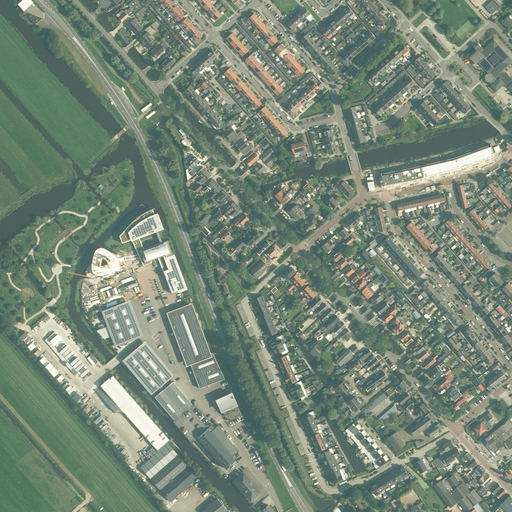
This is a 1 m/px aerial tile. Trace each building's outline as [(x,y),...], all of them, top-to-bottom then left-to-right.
[(21,0),(17,4),(23,11),(33,2),(30,0),(21,0)] [(134,12),(140,7),(134,0),(132,0),(128,5),(130,8),(127,11),(126,10),(124,12),(122,10),(118,13),(121,16),(119,18),(122,22),(130,14),(128,12),(132,9),(134,12)] [(365,8),(366,8),(372,3),(369,0),(365,0),(362,4),(364,6),(361,8),(363,10),(365,8)] [(498,9),(499,8),(492,0),(485,7),(492,14),(496,10),(498,11),(498,9)] [(172,2),(166,8),(170,12),(176,7),(172,2)] [(210,2),(204,7),(208,12),(214,7),(210,2)] [(372,3),(366,8),(370,13),(376,7),(372,3)] [(214,7),(208,12),(212,16),(218,11),(215,8),(217,6),(216,5),(214,7)] [(139,10),(135,15),(139,20),(144,15),(142,13),(147,9),(146,8),(144,6),(140,10),(139,10)] [(176,7),(170,12),(174,17),(180,11),(176,7)] [(344,11),(349,18),(354,14),(348,7),(344,11)] [(376,7),(370,13),(374,17),(380,12),(376,7)] [(301,12),(306,18),(310,14),(305,8),(301,12)] [(180,11),(174,17),(178,21),(184,16),(180,11)] [(218,11),(212,16),(216,21),(222,16),(218,11)] [(339,15),(345,22),(349,18),(344,11),(339,15)] [(296,16),(302,22),(306,18),(301,12),(296,16)] [(380,12),(374,17),(377,22),(383,17),(384,16),(380,12)] [(248,19),(252,24),(258,18),(254,14),(252,15),(250,13),(245,18),(247,20),(248,19)] [(335,19),(340,26),(345,22),(339,15),(335,19)] [(35,25),(42,19),(32,16),(29,18),(35,25)] [(292,30),(302,22),(296,16),(287,24),(292,30)] [(388,21),(384,16),(383,17),(377,22),(380,24),(378,26),(380,28),(388,21)] [(511,20),(508,16),(503,22),(508,27),(507,28),(510,31),(511,29),(511,20)] [(186,18),(180,24),(184,28),(190,23),(186,18)] [(258,18),(252,24),(256,28),(262,23),(258,18)] [(330,23),(336,29),(340,26),(335,19),(330,23)] [(135,35),(142,29),(134,20),(127,26),(135,35)] [(155,30),(160,26),(156,21),(151,25),(155,30)] [(190,23),(184,28),(188,33),(194,27),(190,23)] [(262,23),(256,28),(260,32),(266,27),(262,23)] [(326,27),(331,33),(336,29),(330,23),(326,27)] [(194,27),(188,33),(190,35),(188,37),(190,38),(192,37),(198,32),(194,27)] [(266,27),(260,32),(264,37),(270,32),(266,27)] [(321,31),(327,37),(331,33),(326,27),(321,31)] [(148,49),(154,43),(149,37),(150,35),(148,32),(140,40),(148,49)] [(198,32),(192,37),(194,40),(193,42),(194,43),(197,46),(202,41),(200,38),(202,36),(198,32)] [(270,32),(264,37),(268,42),(274,36),(270,32)] [(370,32),(343,56),(349,62),(376,38),(370,32)] [(226,39),(231,43),(237,38),(233,33),(226,39)] [(307,34),(301,40),(305,44),(311,39),(307,34)] [(274,36),(268,42),(272,46),(278,41),(274,36)] [(305,44),(309,49),(315,43),(320,39),(318,37),(313,41),(311,39),(305,44)] [(237,38),(231,43),(235,47),(241,42),(237,38)] [(488,73),(488,74),(487,74),(487,75),(486,75),(486,76),(485,76),(485,77),(485,78),(485,79),(486,79),(486,80),(487,81),(488,82),(489,82),(490,82),(491,81),(492,84),(491,85),(496,92),(505,84),(508,86),(507,87),(511,91),(511,79),(508,75),(507,76),(503,72),(511,63),(511,59),(494,40),(483,49),(478,44),(474,48),(477,51),(469,57),(475,64),(478,62),(488,73)] [(165,50),(168,47),(164,42),(160,45),(151,53),(157,59),(165,51),(165,50)] [(241,42),(235,47),(238,52),(245,46),(241,42)] [(319,48),(315,43),(309,49),(313,53),(319,48)] [(179,46),(184,52),(187,49),(182,44),(179,46)] [(275,49),(280,54),(285,49),(281,44),(275,49)] [(398,49),(404,55),(408,51),(403,45),(398,49)] [(245,46),(238,52),(243,56),(249,51),(245,46)] [(319,48),(313,53),(317,58),(323,52),(319,48)] [(285,49),(280,54),(283,58),(289,53),(285,49)] [(393,53),(399,59),(402,57),(403,59),(405,57),(403,55),(404,55),(398,49),(393,53)] [(207,54),(213,61),(218,57),(212,50),(207,54)] [(323,52),(317,58),(321,62),(327,57),(323,52)] [(289,53),(283,58),(287,63),(293,58),(289,53)] [(389,57),(396,65),(395,63),(399,59),(393,53),(389,57)] [(203,58),(210,67),(212,65),(212,63),(211,62),(213,61),(207,54),(203,58)] [(246,60),(250,65),(256,59),(252,54),(246,60)] [(327,57),(321,62),(325,67),(331,61),(327,57)] [(385,61),(390,67),(392,65),(394,67),(396,65),(389,57),(385,61)] [(419,57),(413,62),(417,67),(423,61),(419,57)] [(168,58),(160,66),(164,71),(173,64),(175,62),(174,60),(171,62),(168,58)] [(198,62),(204,69),(206,66),(208,68),(210,67),(203,58),(198,62)] [(293,58),(287,63),(291,67),(297,62),(293,58)] [(256,59),(250,65),(254,69),(260,63),(256,59)] [(331,61),(325,67),(329,71),(335,66),(331,61)] [(380,65),(386,71),(390,67),(385,61),(380,65)] [(423,61),(417,67),(421,71),(427,66),(423,61)] [(196,69),(194,71),(200,78),(202,76),(206,80),(208,80),(209,80),(203,74),(202,75),(199,73),(204,69),(198,62),(194,66),(196,69)] [(297,62),(291,67),(295,72),(301,66),(297,62)] [(260,63),(254,69),(258,73),(264,68),(260,63)] [(375,69),(381,75),(384,73),(385,74),(386,72),(386,71),(380,65),(375,69)] [(301,66),(295,72),(299,76),(305,71),(301,66)] [(335,66),(329,71),(334,76),(340,71),(335,66)] [(427,66),(421,71),(425,76),(431,70),(427,66)] [(230,68),(224,73),(228,78),(234,72),(230,68)] [(264,68),(258,73),(261,78),(268,72),(264,68)] [(372,74),(377,79),(381,75),(375,69),(371,73),(372,74)] [(431,70),(425,76),(429,80),(435,75),(431,70)] [(234,72),(228,78),(232,82),(238,77),(234,72)] [(268,72),(261,78),(265,82),(272,77),(268,72)] [(372,83),(377,79),(372,74),(371,73),(366,77),(372,83)] [(238,77),(232,82),(236,87),(242,81),(238,77)] [(272,77),(265,82),(269,87),(276,81),(272,77)] [(406,79),(405,80),(406,81),(405,81),(406,82),(411,87),(415,83),(410,77),(407,80),(406,79)] [(207,80),(201,86),(202,88),(204,86),(206,89),(211,84),(209,83),(210,81),(209,81),(209,80),(207,80)] [(242,81),(236,87),(240,91),(246,86),(242,81)] [(276,81),(269,87),(273,91),(280,85),(276,81)] [(309,85),(310,87),(311,87),(316,93),(321,89),(313,81),(309,84),(309,85)] [(405,81),(401,85),(406,91),(411,87),(406,82),(405,81)] [(440,87),(444,91),(450,86),(446,81),(440,87)] [(377,92),(383,86),(381,84),(380,83),(377,86),(376,85),(373,87),(377,92)] [(190,86),(184,91),(189,96),(195,91),(192,88),(195,86),(193,84),(190,86)] [(280,85),(273,91),(277,96),(284,90),(280,85)] [(401,85),(396,89),(402,95),(406,91),(401,85)] [(246,86),(240,91),(244,96),(250,90),(246,86)] [(450,86),(444,91),(448,96),(454,90),(450,86)] [(306,91),(312,97),(316,93),(311,87),(310,87),(308,89),(306,88),(304,89),(306,91)] [(396,89),(392,93),(398,99),(402,95),(396,89)] [(250,90),(244,96),(248,100),(254,95),(250,90)] [(454,90),(448,96),(452,100),(459,95),(454,90)] [(195,91),(189,96),(193,101),(201,93),(198,95),(195,91)] [(302,95),(307,101),(312,97),(306,91),(302,95)] [(201,93),(193,101),(196,105),(203,99),(201,97),(202,95),(201,93)] [(216,96),(214,98),(216,100),(218,102),(223,98),(221,96),(218,93),(216,96)] [(297,99),(303,105),(307,101),(302,95),(300,93),(295,97),(297,99)] [(392,93),(388,97),(393,103),(398,99),(392,93)] [(254,95),(248,100),(252,104),(258,99),(254,95)] [(459,95),(452,100),(456,105),(463,99),(459,95)] [(388,97),(383,101),(389,107),(393,103),(388,97)] [(203,99),(196,105),(200,109),(208,103),(208,102),(205,98),(203,99)] [(258,99),(252,104),(256,109),(262,104),(258,99)] [(293,103),(298,109),(303,105),(297,99),(293,103)] [(463,99),(456,105),(460,109),(467,104),(463,99)] [(383,101),(379,105),(383,110),(384,112),(389,107),(383,101)] [(153,105),(151,102),(141,110),(142,112),(153,105)] [(418,107),(422,112),(428,106),(424,102),(418,107)] [(208,103),(200,109),(204,114),(210,108),(208,106),(210,105),(208,103)] [(294,113),(298,109),(293,103),(290,105),(289,104),(288,104),(287,105),(294,113)] [(374,105),(371,108),(375,112),(376,112),(380,115),(384,112),(383,110),(379,105),(378,104),(375,107),(374,105)] [(467,104),(460,109),(465,114),(471,109),(467,104)] [(428,106),(422,112),(426,116),(432,111),(428,106)] [(210,108),(204,114),(208,118),(214,113),(216,111),(212,107),(210,108)] [(259,112),(263,117),(269,111),(265,107),(259,112)] [(347,109),(349,115),(357,113),(355,107),(347,109)] [(157,111),(156,109),(146,117),(147,119),(157,111)] [(269,111),(263,117),(267,121),(273,116),(269,111)] [(432,111),(426,116),(430,121),(436,115),(432,111)] [(214,113),(208,118),(212,123),(218,117),(214,113)] [(349,115),(351,121),(359,118),(357,113),(349,115)] [(436,115),(430,121),(434,125),(440,120),(436,115)] [(273,116),(267,121),(271,125),(277,120),(273,116)] [(223,122),(218,117),(212,123),(217,128),(219,126),(222,129),(226,124),(224,121),(223,122)] [(351,121),(352,126),(360,124),(359,118),(351,121)] [(277,120),(271,125),(275,130),(281,125),(277,120)] [(232,121),(223,129),(225,132),(224,133),(228,137),(234,131),(231,127),(234,124),(232,121)] [(352,126),(354,132),(362,130),(360,124),(352,126)] [(281,125),(275,130),(279,135),(285,129),(281,125)] [(323,128),(318,129),(318,132),(321,132),(323,138),(333,135),(331,129),(328,130),(327,127),(323,128)] [(285,129),(279,135),(283,139),(289,134),(285,129)] [(354,132),(356,138),(364,136),(362,130),(354,132)] [(234,131),(228,137),(231,141),(232,140),(234,142),(243,134),(241,131),(237,134),(234,131)] [(243,134),(234,142),(236,144),(235,145),(239,149),(246,143),(242,140),(246,137),(243,134)] [(365,142),(364,136),(356,138),(357,144),(365,142)] [(264,148),(270,143),(266,138),(260,143),(264,148)] [(304,141),(291,145),(294,153),(300,152),(301,155),(307,153),(308,157),(312,156),(311,152),(309,146),(306,147),(304,141)] [(334,141),(327,143),(328,149),(336,147),(334,141)] [(246,143),(239,149),(242,154),(243,153),(245,155),(254,147),(252,144),(249,147),(246,143)] [(382,173),(381,173),(384,187),(411,182),(417,181),(417,180),(456,171),(463,170),(463,169),(495,157),(490,144),(491,146),(454,160),(409,170),(382,175),(382,173)] [(336,147),(328,149),(330,155),(338,153),(336,147)] [(276,160),(273,157),(276,154),(271,149),(268,151),(261,158),(264,161),(264,162),(269,168),(274,163),(278,167),(283,164),(279,159),(280,158),(278,155),(276,156),(278,158),(276,160)] [(248,160),(245,163),(249,167),(250,166),(250,167),(256,161),(259,158),(257,157),(254,153),(247,158),(248,160)] [(195,157),(193,155),(190,158),(192,160),(189,163),(190,163),(188,165),(191,168),(194,166),(196,167),(198,165),(196,164),(199,161),(195,157)] [(258,177),(265,170),(261,164),(253,171),(258,177)] [(187,173),(186,174),(188,177),(188,180),(191,178),(192,177),(196,173),(197,172),(193,168),(188,173),(188,172),(187,173)] [(198,173),(200,176),(198,178),(199,180),(205,175),(207,172),(204,168),(198,173)] [(205,175),(199,180),(203,184),(206,181),(211,176),(207,172),(205,175)] [(208,184),(213,189),(218,184),(213,179),(208,184)] [(348,197),(354,191),(345,181),(343,183),(341,180),(334,185),(337,188),(339,187),(348,197)] [(457,186),(459,194),(465,192),(463,186),(466,185),(466,187),(469,186),(469,183),(457,186)] [(488,188),(492,192),(496,189),(491,183),(482,191),(484,192),(487,190),(486,189),(488,188)] [(203,187),(200,184),(194,189),(197,192),(203,187)] [(218,184),(213,189),(217,194),(222,189),(218,184)] [(280,191),(275,196),(279,200),(285,196),(287,193),(283,189),(280,191)] [(332,198),(327,203),(329,206),(330,205),(333,209),(338,204),(333,198),(335,197),(336,196),(330,189),(327,192),(332,198)] [(493,193),(497,198),(501,194),(496,189),(492,192),(488,196),(489,198),(492,196),(491,195),(493,193)] [(216,199),(220,203),(228,195),(223,190),(218,195),(219,196),(216,199)] [(459,194),(461,201),(466,199),(465,193),(468,193),(468,194),(471,193),(471,191),(465,192),(459,194)] [(285,196),(279,200),(283,205),(291,198),(288,195),(290,193),(289,192),(287,193),(285,196)] [(498,199),(502,204),(506,200),(501,194),(497,198),(493,202),(494,204),(497,202),(496,201),(498,199)] [(228,195),(220,203),(223,206),(226,204),(227,205),(232,200),(228,195)] [(473,201),(473,198),(472,198),(469,199),(466,199),(461,201),(463,208),(468,207),(467,201),(470,200),(470,201),(473,201)] [(511,206),(506,200),(502,204),(498,208),(499,210),(502,207),(501,206),(503,205),(507,209),(511,206)] [(227,218),(230,215),(230,214),(238,206),(234,202),(228,207),(227,212),(224,215),(227,218)] [(296,207),(290,212),(294,216),(300,211),(303,208),(301,205),(300,206),(298,204),(296,207)] [(314,205),(306,212),(311,218),(319,210),(314,205)] [(468,213),(473,219),(478,215),(473,210),(476,208),(477,209),(479,207),(477,205),(468,213)] [(230,214),(230,215),(233,218),(242,210),(238,206),(230,214)] [(212,214),(213,214),(212,215),(214,218),(215,217),(216,217),(221,212),(218,209),(212,214)] [(124,230),(119,236),(122,243),(131,240),(135,238),(136,241),(140,251),(143,250),(139,239),(138,237),(148,234),(149,234),(156,232),(158,231),(161,230),(163,229),(160,222),(157,223),(152,210),(149,211),(147,212),(144,213),(142,215),(140,216),(137,218),(135,220),(133,221),(131,223),(129,225),(126,228),(124,230)] [(300,211),(294,216),(298,221),(304,216),(300,211)] [(482,211),(478,215),(473,219),(478,224),(483,221),(478,216),(481,214),(482,215),(484,213),(482,211)] [(354,217),(359,222),(361,221),(363,223),(367,220),(364,212),(361,215),(359,214),(354,217)] [(239,218),(234,222),(237,226),(240,223),(243,225),(249,220),(249,219),(249,218),(248,217),(246,217),(245,215),(240,219),(239,218)] [(350,221),(357,229),(359,227),(358,225),(360,223),(359,222),(354,217),(350,221)] [(483,221),(478,224),(484,230),(488,227),(484,222),(486,220),(486,221),(489,218),(487,217),(483,221)] [(315,225),(317,223),(313,219),(304,227),(308,233),(316,226),(315,225)] [(449,219),(440,227),(442,229),(444,227),(444,226),(445,224),(450,229),(454,225),(449,219)] [(357,229),(350,221),(345,225),(350,230),(353,228),(354,229),(355,228),(357,229)] [(407,226),(411,231),(416,226),(412,222),(407,226)] [(224,224),(218,230),(221,234),(228,227),(224,224)] [(449,230),(445,233),(447,234),(449,232),(449,231),(450,230),(455,234),(459,231),(454,225),(450,229),(449,230)] [(416,226),(411,231),(415,235),(420,231),(416,226)] [(346,240),(350,236),(349,235),(350,234),(344,228),(339,232),(344,237),(346,240)] [(226,229),(220,236),(224,240),(230,234),(227,230),(226,229)] [(247,243),(251,247),(261,237),(260,235),(261,235),(257,231),(256,232),(255,231),(244,242),(241,239),(233,246),(238,251),(247,243)] [(420,231),(415,235),(419,240),(424,235),(420,231)] [(450,238),(450,239),(451,241),(454,238),(454,237),(455,235),(460,240),(464,236),(459,231),(455,234),(450,238)] [(424,235),(419,240),(423,244),(428,240),(424,235)] [(340,253),(344,250),(354,240),(351,236),(340,246),(342,248),(335,254),(336,254),(333,257),(334,259),(334,260),(336,262),(337,261),(337,262),(343,256),(340,253)] [(389,236),(381,243),(386,250),(394,242),(389,236)] [(460,240),(455,244),(457,246),(459,243),(460,241),(464,246),(469,242),(464,236),(460,240)] [(330,250),(337,244),(334,242),(334,241),(335,240),(333,238),(333,237),(329,240),(326,242),(327,242),(322,247),(328,253),(329,253),(331,251),(330,250)] [(428,240),(423,244),(426,249),(432,244),(428,240)] [(85,273),(85,274),(85,275),(85,276),(86,276),(91,279),(92,279),(93,279),(94,279),(107,274),(111,272),(110,270),(111,270),(112,269),(113,268),(114,268),(114,267),(115,267),(115,266),(116,265),(116,264),(117,264),(117,263),(117,262),(118,262),(119,261),(120,261),(142,258),(144,263),(145,263),(151,261),(158,258),(163,271),(171,294),(180,290),(181,290),(185,289),(176,264),(175,264),(171,255),(173,255),(167,241),(162,243),(160,243),(143,250),(140,251),(141,254),(136,255),(113,259),(110,255),(107,252),(106,252),(105,251),(102,249),(101,249),(100,249),(99,249),(99,250),(98,250),(97,250),(97,251),(96,252),(92,260),(85,272),(85,273)] [(260,256),(265,251),(271,246),(267,242),(261,247),(256,252),(260,256)] [(394,242),(386,250),(391,256),(400,248),(394,242)] [(464,246),(460,250),(462,251),(464,249),(463,248),(465,247),(469,252),(474,248),(469,242),(464,246)] [(432,244),(426,249),(430,254),(436,249),(432,244)] [(276,263),(283,257),(274,248),(268,254),(276,263)] [(400,248),(391,256),(397,262),(405,254),(400,248)] [(465,255),(464,256),(466,258),(469,256),(470,257),(472,255),(475,257),(479,254),(474,248),(469,252),(465,255)] [(434,258),(438,263),(444,258),(443,258),(440,255),(443,252),(441,250),(436,254),(437,255),(434,258)] [(342,268),(348,263),(346,260),(351,255),(349,252),(343,258),(343,259),(338,264),(342,268)] [(405,254),(397,262),(402,268),(410,261),(405,254)] [(475,257),(470,261),(472,263),(474,261),(474,260),(475,258),(479,263),(484,259),(479,254),(475,257)] [(444,258),(438,263),(442,267),(448,263),(447,263),(445,260),(447,259),(445,257),(443,258),(444,258)] [(479,263),(475,267),(477,269),(479,267),(478,266),(480,264),(485,269),(489,265),(484,259),(479,263)] [(263,261),(251,271),(257,277),(268,267),(263,261)] [(410,261),(402,268),(407,274),(416,267),(410,261)] [(448,263),(442,267),(446,272),(451,267),(453,266),(449,261),(447,263),(448,263)] [(348,269),(344,272),(348,276),(355,271),(358,269),(355,266),(353,264),(350,266),(348,269)] [(282,274),(280,276),(282,279),(284,277),(286,280),(295,272),(294,271),(295,270),(292,268),(291,267),(283,275),(282,274)] [(416,267),(407,274),(413,281),(421,274),(416,267)] [(446,272),(450,276),(455,272),(451,267),(446,272)] [(356,273),(350,278),(354,283),(357,280),(358,280),(360,278),(361,279),(366,274),(364,271),(363,270),(358,275),(356,273)] [(455,272),(450,276),(454,281),(460,275),(456,271),(455,272)] [(490,282),(492,284),(499,277),(495,272),(494,274),(492,271),(487,275),(491,280),(490,282)] [(382,273),(372,281),(375,284),(380,280),(383,284),(385,286),(390,283),(387,280),(388,280),(382,273)] [(292,279),(296,283),(301,279),(297,274),(292,279)] [(460,275),(454,281),(458,285),(465,279),(461,275),(460,275)] [(364,278),(356,284),(360,289),(367,283),(365,281),(365,280),(367,278),(365,276),(364,278)] [(466,284),(461,288),(465,293),(470,289),(475,284),(478,282),(472,276),(468,279),(470,282),(471,281),(472,283),(471,284),(468,286),(466,284)] [(499,277),(492,284),(494,286),(495,285),(497,287),(503,282),(499,277)] [(301,279),(296,283),(300,288),(305,283),(301,279)] [(427,280),(419,286),(421,289),(423,287),(425,289),(431,285),(427,280)] [(367,287),(362,291),(368,299),(373,294),(372,294),(375,292),(371,287),(374,285),(371,282),(368,285),(366,286),(367,287)] [(511,287),(508,283),(502,288),(506,293),(511,288),(511,287)] [(431,285),(425,289),(429,294),(435,289),(431,285)] [(303,291),(307,295),(312,291),(308,286),(303,291)] [(382,298),(381,297),(388,291),(385,287),(384,288),(381,291),(382,291),(376,296),(370,301),(373,305),(377,302),(377,303),(380,300),(382,298)] [(429,294),(434,299),(439,294),(435,289),(429,294)] [(470,289),(465,293),(469,298),(474,293),(470,289)] [(398,290),(394,293),(396,297),(398,295),(402,299),(403,298),(404,297),(403,297),(398,290)] [(312,291),(307,295),(311,300),(316,295),(312,291)] [(474,293),(469,298),(473,302),(478,298),(474,293)] [(434,299),(438,303),(443,299),(439,294),(434,299)] [(258,298),(255,299),(258,306),(266,302),(263,296),(262,296),(261,295),(258,297),(258,298)] [(320,297),(308,308),(305,311),(307,313),(310,310),(315,306),(316,308),(323,301),(320,297)] [(382,303),(384,304),(377,309),(381,314),(389,307),(387,303),(392,299),(390,297),(382,303)] [(416,297),(412,301),(415,303),(417,305),(418,304),(420,302),(421,302),(416,297)] [(478,298),(473,302),(477,307),(482,302),(478,298)] [(443,299),(438,303),(442,308),(447,303),(443,299)] [(266,302),(258,306),(260,312),(268,308),(266,302)] [(482,302),(477,307),(480,311),(486,307),(487,305),(485,303),(484,305),(482,302)] [(125,303),(102,312),(108,326),(111,336),(115,346),(138,337),(125,303)] [(313,314),(314,316),(315,316),(315,315),(317,313),(319,316),(321,313),(329,306),(325,303),(318,310),(316,312),(316,311),(313,314)] [(442,308),(446,313),(451,308),(447,303),(442,308)] [(169,313),(168,313),(183,354),(187,353),(191,362),(190,362),(199,388),(225,379),(216,359),(213,352),(211,353),(210,353),(205,340),(203,340),(190,305),(169,313)] [(486,307),(480,311),(484,316),(490,311),(488,309),(489,308),(487,305),(486,307)] [(386,312),(387,313),(383,317),(385,319),(384,320),(386,321),(387,321),(387,322),(393,317),(391,315),(397,310),(394,306),(386,312)] [(505,311),(503,310),(500,306),(499,306),(497,308),(496,309),(501,315),(505,311)] [(268,308),(260,312),(263,317),(262,317),(262,318),(270,315),(271,314),(268,308)] [(330,319),(328,317),(334,312),(331,308),(320,318),(323,321),(322,322),(324,324),(330,319)] [(451,308),(446,313),(450,317),(455,313),(451,308)] [(455,313),(450,317),(454,322),(459,317),(455,313)] [(325,324),(321,328),(323,330),(324,329),(326,331),(329,328),(340,319),(336,314),(333,317),(333,316),(325,323),(325,324)] [(270,315),(262,318),(265,324),(272,321),(270,315)] [(493,315),(487,319),(491,324),(496,320),(493,315)] [(463,322),(459,317),(454,322),(458,327),(463,322)] [(393,329),(395,331),(395,332),(396,333),(397,333),(397,334),(404,328),(406,326),(404,323),(401,325),(396,318),(392,321),(396,326),(393,329)] [(496,320),(491,324),(494,329),(500,325),(502,323),(501,321),(501,322),(500,320),(498,318),(496,320)] [(272,321),(265,324),(267,330),(275,326),(272,321)] [(339,323),(333,329),(335,332),(337,334),(341,331),(346,326),(342,321),(339,324),(339,323)] [(500,325),(494,329),(498,333),(503,330),(506,328),(504,325),(501,327),(500,325)] [(108,326),(96,331),(104,339),(111,336),(108,326)] [(275,326),(267,330),(270,335),(277,332),(275,326)] [(460,332),(465,338),(473,332),(469,327),(466,330),(464,328),(465,328),(464,328),(459,331),(460,332)] [(299,328),(294,332),(298,337),(303,333),(299,328)] [(347,341),(352,337),(348,333),(350,332),(347,328),(341,335),(347,341)] [(330,332),(325,337),(327,340),(332,335),(335,332),(333,329),(330,332)] [(503,330),(498,333),(501,338),(507,334),(509,333),(507,330),(504,331),(503,330)] [(400,337),(407,346),(413,341),(412,339),(414,337),(409,332),(407,334),(406,332),(400,337)] [(473,332),(465,338),(468,343),(476,337),(473,332)] [(507,334),(501,338),(505,343),(510,339),(507,334)] [(276,341),(271,343),(273,349),(285,343),(283,344),(281,339),(283,339),(281,335),(275,338),(276,341)] [(453,336),(447,341),(452,348),(455,345),(456,345),(452,340),(455,339),(453,336)] [(416,340),(416,341),(409,346),(411,349),(418,344),(419,344),(423,341),(420,337),(416,340)] [(476,337),(468,343),(472,348),(474,346),(480,342),(476,337)] [(309,344),(312,348),(319,342),(319,341),(316,338),(309,344)] [(331,349),(335,345),(339,341),(337,339),(329,346),(331,349)] [(420,344),(417,346),(411,351),(414,355),(417,352),(418,353),(423,349),(424,350),(428,347),(423,341),(420,344)] [(474,346),(478,351),(483,346),(480,342),(474,346)] [(285,343),(273,349),(276,354),(281,352),(282,355),(289,352),(285,343)] [(123,361),(151,394),(170,378),(142,345),(123,361)] [(355,345),(350,350),(354,354),(359,349),(355,345)] [(478,351),(481,355),(487,351),(483,346),(478,351)] [(358,358),(357,359),(360,363),(360,362),(372,353),(368,348),(368,349),(364,352),(363,351),(357,356),(358,357),(358,358)] [(426,352),(425,350),(417,356),(421,361),(427,356),(428,357),(432,354),(429,350),(426,352)] [(445,354),(438,360),(440,362),(447,356),(450,353),(449,351),(445,354)] [(481,355),(485,360),(490,356),(487,351),(481,355)] [(366,362),(368,364),(372,361),(375,358),(372,353),(360,362),(363,365),(366,362)] [(436,361),(434,359),(438,357),(436,354),(432,357),(423,365),(426,369),(436,361)] [(287,356),(278,359),(280,364),(290,359),(288,355),(287,355),(287,356)] [(494,360),(490,356),(485,360),(483,361),(488,367),(493,364),(492,362),(494,360)] [(368,364),(364,367),(366,369),(370,367),(371,368),(372,368),(379,362),(375,358),(372,361),(368,364)] [(290,359),(280,364),(282,369),(291,365),(289,361),(291,360),(290,359)] [(350,371),(359,363),(356,360),(347,368),(350,371)] [(371,368),(368,371),(370,374),(373,371),(375,373),(383,367),(379,362),(372,368),(371,368)] [(291,365),(282,369),(284,374),(293,371),(295,370),(293,365),(291,365)] [(443,372),(440,369),(441,369),(438,365),(429,372),(431,375),(434,379),(434,378),(435,379),(443,372)] [(293,371),(284,374),(285,377),(286,379),(295,375),(293,371)] [(371,380),(364,386),(368,392),(373,388),(376,386),(382,381),(384,380),(387,377),(383,371),(381,373),(380,372),(376,374),(377,376),(373,379),(371,377),(368,379),(369,381),(371,380)] [(497,375),(501,381),(505,377),(501,371),(497,375)] [(451,385),(449,382),(453,379),(448,374),(445,377),(446,379),(439,384),(442,387),(444,386),(446,389),(451,385)] [(295,375),(286,379),(287,382),(288,382),(289,384),(297,381),(299,380),(297,375),(295,375)] [(492,378),(496,384),(501,381),(497,375),(492,378)] [(496,384),(492,378),(491,376),(489,377),(489,379),(490,380),(487,382),(492,388),(496,384)] [(358,383),(360,386),(367,380),(365,377),(358,383)] [(456,380),(451,384),(451,385),(453,386),(460,380),(461,380),(459,377),(458,377),(455,380),(456,380)] [(296,387),(290,389),(292,394),(304,389),(301,381),(295,384),(296,387)] [(337,389),(339,392),(347,386),(346,385),(347,385),(346,383),(345,383),(343,382),(341,383),(339,381),(330,388),(332,391),(334,392),(337,389)] [(402,394),(404,392),(409,387),(403,381),(396,387),(402,394)] [(173,382),(154,397),(174,420),(192,405),(173,382)] [(347,386),(339,392),(342,395),(339,397),(339,400),(341,403),(350,395),(348,393),(351,391),(349,388),(348,386),(347,386)] [(454,400),(455,402),(462,395),(455,387),(449,393),(452,396),(450,397),(451,397),(450,399),(452,400),(453,400),(454,400)] [(304,389),(292,394),(293,394),(295,400),(301,397),(302,400),(303,400),(305,399),(308,397),(304,389)] [(393,393),(389,389),(384,393),(362,410),(365,414),(393,393)] [(231,392),(212,401),(225,415),(225,416),(226,416),(226,417),(227,417),(228,417),(228,418),(229,418),(230,418),(231,418),(232,418),(233,418),(234,418),(241,415),(231,392)] [(404,405),(406,403),(410,399),(409,398),(411,397),(407,393),(398,401),(403,406),(404,405)] [(349,405),(352,407),(359,401),(359,400),(358,398),(357,398),(355,396),(353,398),(351,396),(342,403),(345,406),(347,407),(349,405)] [(462,399),(456,404),(456,406),(457,407),(459,407),(461,409),(469,402),(466,399),(465,397),(464,397),(462,399)] [(416,406),(410,399),(406,403),(404,405),(409,411),(416,406)] [(360,401),(359,401),(352,407),(354,410),(351,413),(351,415),(353,418),(360,412),(358,410),(363,406),(361,403),(362,403),(360,401)] [(174,420),(173,421),(174,422),(191,443),(193,441),(195,440),(202,448),(204,446),(225,469),(235,459),(232,456),(237,451),(219,425),(218,425),(215,428),(212,424),(194,403),(192,405),(174,420)] [(423,415),(425,417),(422,419),(421,417),(416,421),(418,423),(423,420),(423,419),(429,414),(427,411),(428,410),(423,403),(416,409),(418,412),(415,414),(417,416),(420,414),(421,416),(423,415)] [(383,423),(398,409),(394,405),(379,419),(383,423)] [(308,417),(303,419),(305,423),(314,419),(313,415),(314,414),(313,411),(307,414),(308,417)] [(415,437),(424,429),(431,424),(432,424),(437,420),(431,413),(429,414),(423,419),(423,420),(418,423),(410,430),(415,437)] [(489,422),(493,417),(490,413),(483,418),(487,423),(485,425),(483,422),(475,428),(480,435),(486,430),(487,432),(493,427),(489,422)] [(509,419),(485,439),(488,442),(487,442),(487,444),(494,452),(500,447),(501,448),(504,444),(505,445),(509,450),(511,447),(511,416),(511,417),(509,419)] [(314,419),(305,423),(307,428),(316,424),(314,419)] [(435,426),(426,433),(429,438),(430,437),(443,428),(439,423),(438,424),(435,426)] [(316,424),(307,428),(310,434),(315,432),(319,430),(316,424)] [(354,424),(346,431),(348,433),(349,432),(352,436),(359,430),(361,428),(358,424),(356,426),(354,424)] [(316,434),(311,436),(314,442),(323,437),(321,433),(322,432),(321,429),(319,430),(315,432),(316,434)] [(352,436),(351,437),(356,443),(364,436),(367,434),(363,430),(361,432),(359,430),(352,436)] [(406,444),(397,432),(387,438),(396,451),(406,444)] [(364,436),(356,443),(359,446),(360,445),(363,448),(370,442),(372,440),(369,436),(366,439),(364,436)] [(323,437),(314,442),(316,446),(324,443),(323,438),(323,437)] [(418,448),(423,445),(426,443),(424,440),(420,442),(419,440),(415,443),(418,448)] [(441,455),(454,446),(451,441),(443,446),(446,449),(444,451),(443,449),(439,451),(441,455)] [(363,448),(361,450),(363,453),(364,452),(367,456),(375,449),(378,447),(374,443),(372,445),(370,442),(363,448)] [(140,467),(150,478),(170,502),(198,478),(168,443),(140,467)] [(324,443),(316,446),(318,452),(327,448),(324,443)] [(457,447),(442,457),(447,465),(454,460),(453,458),(461,453),(457,447)] [(375,449),(367,456),(369,458),(370,457),(373,461),(381,455),(383,453),(380,449),(377,451),(375,449)] [(330,450),(321,454),(323,459),(332,455),(330,450)] [(460,460),(462,463),(466,460),(467,461),(463,464),(463,465),(465,467),(472,462),(471,460),(473,458),(468,453),(464,456),(460,460)] [(332,455),(323,459),(325,464),(334,460),(332,455)] [(373,461),(372,462),(375,465),(376,464),(379,467),(388,459),(385,455),(383,457),(381,455),(373,461)] [(439,457),(433,461),(436,466),(442,463),(439,457)] [(334,460),(325,464),(327,469),(336,465),(334,460)] [(421,460),(415,463),(421,473),(427,469),(421,460)] [(472,462),(465,467),(467,466),(468,468),(471,466),(473,469),(479,464),(475,460),(472,462)] [(336,465),(327,469),(327,470),(328,469),(330,473),(340,469),(337,464),(336,465)] [(476,471),(472,476),(474,478),(474,479),(475,479),(476,479),(477,478),(485,471),(480,465),(479,466),(475,469),(476,471)] [(403,467),(398,470),(403,478),(408,475),(403,467)] [(456,468),(448,473),(450,476),(458,471),(456,468)] [(340,469),(330,473),(333,479),(344,474),(341,469),(340,469)] [(398,470),(394,472),(399,480),(403,478),(398,470)] [(394,472),(389,475),(394,483),(399,480),(394,472)] [(243,473),(233,482),(250,500),(260,492),(258,490),(247,478),(243,473)] [(344,474),(333,479),(335,483),(339,482),(340,484),(347,481),(344,474)] [(474,478),(471,481),(471,482),(473,483),(475,486),(480,481),(485,486),(488,483),(492,478),(488,474),(484,478),(482,476),(479,480),(477,478),(476,479),(475,479),(474,479),(474,478)] [(389,475),(384,478),(389,486),(394,483),(389,475)] [(440,481),(434,486),(450,508),(458,501),(466,511),(489,511),(491,511),(485,502),(483,502),(481,500),(482,499),(473,490),(470,492),(463,482),(460,484),(453,475),(450,477),(448,475),(441,481),(440,481)] [(384,478),(379,481),(384,489),(389,486),(384,478)] [(379,481),(375,484),(380,492),(380,491),(384,489),(379,481)] [(485,486),(478,492),(482,497),(486,494),(487,492),(488,493),(490,493),(491,493),(492,492),(494,494),(502,488),(497,483),(492,488),(488,483),(485,486)] [(372,490),(370,492),(375,497),(382,494),(380,491),(380,492),(375,484),(370,487),(372,490)] [(503,498),(509,494),(502,488),(496,494),(499,498),(502,496),(503,498)] [(502,501),(489,506),(491,510),(492,511),(511,511),(511,497),(509,494),(502,501)] [(365,509),(365,508),(367,506),(365,503),(362,505),(357,499),(355,496),(350,499),(353,502),(361,511),(365,509)] [(217,498),(201,511),(229,511),(226,508),(217,498)] [(420,503),(417,505),(420,511),(426,511),(424,508),(423,508),(423,509),(420,503)]
